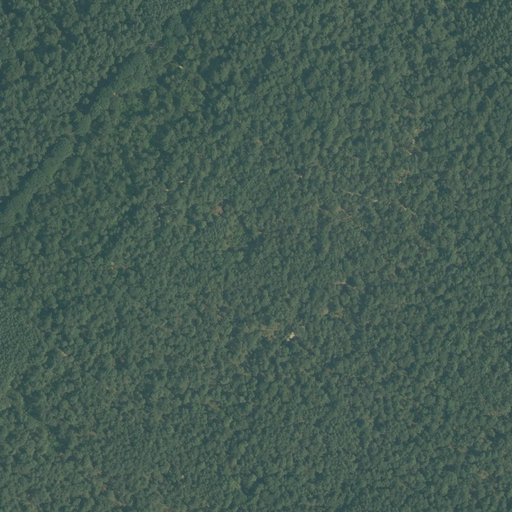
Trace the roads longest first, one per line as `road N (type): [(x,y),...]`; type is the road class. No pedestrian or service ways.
road 1 (track): [(391,207),(322,317),(272,358),(161,408),(160,449),(215,511)]
road 2 (track): [(156,45),(0,229)]
road 3 (track): [(391,207),(428,210),(471,287),(478,321),(511,345)]
road 4 (track): [(511,422),(432,457),(402,480),(357,494),(335,511)]
road 5 (track): [(255,137),(301,173),(391,207)]
road 6 (track): [(156,45),(255,137)]
road 7 (track): [(446,91),(418,120),(391,207)]
